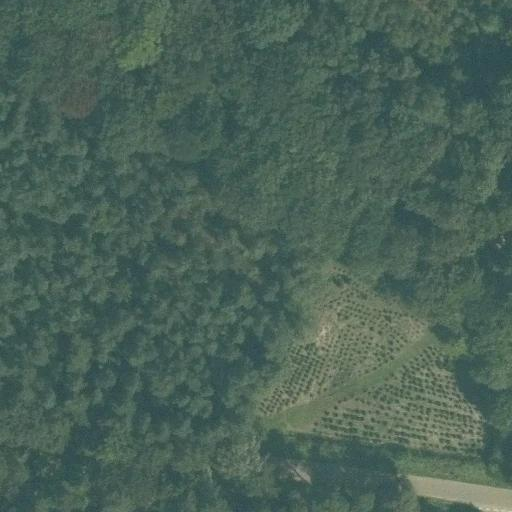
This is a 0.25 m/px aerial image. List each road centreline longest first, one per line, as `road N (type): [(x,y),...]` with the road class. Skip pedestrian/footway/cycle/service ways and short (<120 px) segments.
road 1 (unclassified): [(0,428),(511,505)]
road 2 (track): [(86,0),(511,238)]
